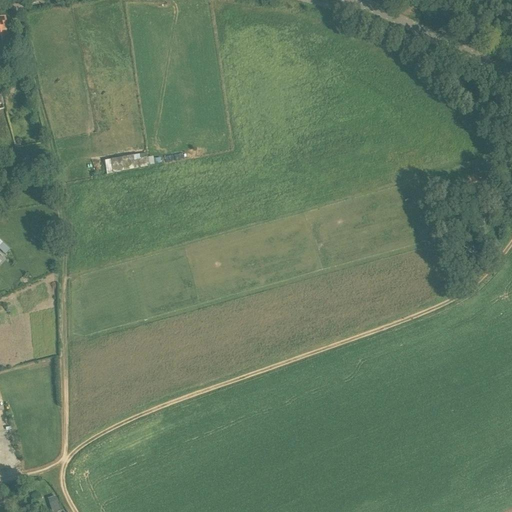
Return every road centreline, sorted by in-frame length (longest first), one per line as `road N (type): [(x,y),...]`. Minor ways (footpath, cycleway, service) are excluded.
road 1 (track): [(80,511),(64,459),(65,190),(14,5)]
road 2 (track): [(64,459),(124,422),(456,297),(511,242)]
road 3 (tertiary): [(511,73),(356,0)]
